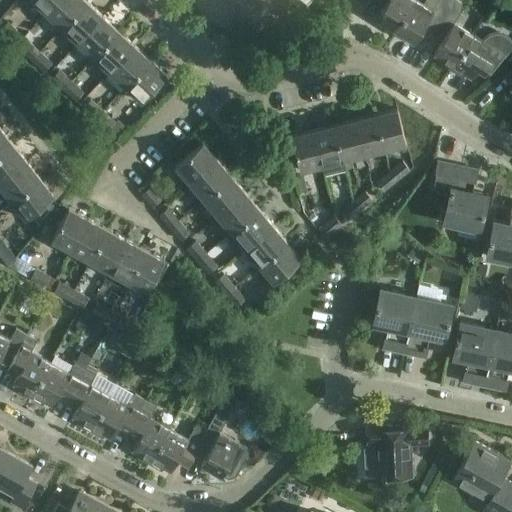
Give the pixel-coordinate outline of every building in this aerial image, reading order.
[(57,0),(33,0),(46,12),(57,0)] [(62,27),(86,0),(57,0),(46,12),(62,27)] [(78,41),(103,14),(87,0),(86,0),(62,27),(78,41)] [(394,31),(413,0),(386,0),(387,0),(377,17),(384,21),(382,24),(394,31)] [(451,5),(454,0),(425,0),(424,2),(421,0),(413,0),(394,31),(405,38),(407,36),(414,41),(425,24),(435,30),(450,5),(451,5)] [(451,68),(474,33),(455,21),(461,11),(462,2),(459,0),(454,0),(451,5),(450,5),(435,30),(445,36),(434,53),(442,58),(440,61),(451,68)] [(94,56),(119,29),(103,14),(78,41),(89,51),(85,56),(90,60),(94,56)] [(13,40),(20,32),(8,21),(1,28),(13,40)] [(110,71),(134,43),(119,29),(94,56),(110,71)] [(474,33),(451,68),(463,75),(464,72),(472,77),(478,67),(485,71),(511,47),(511,40),(507,34),(502,31),(495,31),(489,32),(482,38),(474,33)] [(33,58),(40,51),(27,39),(21,47),(33,58)] [(126,85),(150,58),(134,43),(110,71),(126,85)] [(40,51),(33,58),(45,69),(52,62),(40,51)] [(150,58),(126,85),(142,100),(167,73),(150,58)] [(64,87),(71,80),(59,68),(52,75),(64,87)] [(71,80),(64,87),(76,98),(83,91),(71,80)] [(96,117),(103,109),(91,98),(84,106),(96,117)] [(378,112),(386,148),(406,142),(397,107),(378,112)] [(103,109),(96,117),(109,129),(117,136),(126,127),(117,119),(116,121),(103,109)] [(365,153),(386,148),(378,112),(356,117),(365,153)] [(341,159),(365,153),(356,117),(332,123),(341,159)] [(344,168),(341,159),(332,123),(312,129),(319,157),(321,164),(323,174),(344,168)] [(0,154),(14,143),(0,126),(0,154)] [(301,169),(321,164),(319,157),(312,129),(292,134),(301,169)] [(190,182),(218,158),(203,141),(175,164),(190,182)] [(0,181),(27,160),(14,143),(0,154),(0,181)] [(204,198),(232,175),(218,158),(190,182),(204,198)] [(0,184),(12,199),(40,177),(27,160),(0,181),(0,184)] [(384,189),(410,169),(403,160),(377,181),(384,189)] [(479,228),(487,193),(472,190),(477,169),(439,160),(436,172),(432,189),(449,193),(443,221),(479,228)] [(218,215),(246,191),(232,175),(204,198),(218,215)] [(303,175),(294,177),(298,192),(307,190),(303,175)] [(40,177),(12,199),(26,217),(54,194),(40,177)] [(153,205),(161,199),(150,185),(142,192),(153,205)] [(352,200),(360,210),(373,199),(365,190),(352,200)] [(227,235),(260,207),(246,191),(218,215),(227,225),(222,229),(227,235)] [(347,220),(360,210),(352,200),(339,211),(347,220)] [(171,226),(179,220),(168,206),(160,213),(171,226)] [(246,247),(273,224),(260,207),(227,235),(231,240),(236,236),(246,247)] [(71,250),(89,218),(70,208),(52,240),(71,250)] [(511,260),(511,209),(509,223),(493,219),(486,255),(511,260)] [(329,234),(342,224),(335,215),(322,226),(325,229),(321,232),(325,236),(329,234)] [(90,261),(108,229),(89,218),(71,250),(90,261)] [(179,220),(171,226),(181,239),(189,232),(179,220)] [(260,264),(287,240),(273,224),(246,247),(260,264)] [(109,271),(127,239),(108,229),(90,261),(109,271)] [(417,258),(426,246),(414,237),(406,249),(417,258)] [(129,281),(146,249),(127,239),(109,271),(129,281)] [(199,259),(207,252),(196,239),(188,246),(199,259)] [(287,240),(260,264),(274,280),(302,257),(287,240)] [(7,245),(0,250),(0,254),(7,264),(16,257),(7,245)] [(146,249),(129,281),(148,292),(165,260),(146,249)] [(207,252),(199,259),(209,272),(217,265),(207,252)] [(427,259),(425,269),(437,271),(438,261),(427,259)] [(479,259),(477,273),(485,275),(488,261),(479,259)] [(45,286),(51,275),(36,268),(30,278),(45,286)] [(227,292),(234,285),(223,273),(216,279),(227,292)] [(69,298),(74,288),(59,281),(53,290),(69,298)] [(234,285),(227,292),(237,305),(245,298),(234,285)] [(405,351),(417,294),(381,287),(373,323),(389,326),(384,347),(405,351)] [(74,288),(69,298),(84,306),(89,296),(74,288)] [(417,294),(405,351),(425,355),(429,335),(444,338),(452,302),(417,294)] [(112,321),(117,312),(98,301),(92,311),(112,321)] [(79,316),(75,323),(81,326),(85,328),(91,317),(92,317),(82,311),(82,312),(79,316)] [(117,312),(112,321),(120,326),(132,332),(137,322),(117,312)] [(485,384),(498,327),(461,319),(453,356),(468,359),(464,380),(485,384)] [(0,357),(10,363),(27,333),(16,327),(10,337),(0,331),(0,357)] [(511,330),(498,327),(485,384),(504,388),(509,368),(511,368),(511,330)] [(109,329),(104,338),(114,344),(119,334),(109,329)] [(31,396),(51,359),(32,349),(38,338),(27,333),(10,363),(6,371),(16,376),(13,382),(20,386),(19,389),(31,396)] [(137,346),(131,357),(142,363),(147,352),(137,346)] [(72,392),(86,365),(76,359),(70,370),(51,359),(31,396),(43,402),(44,400),(52,404),(56,398),(66,403),(72,392)] [(90,429),(111,392),(91,382),(97,371),(86,365),(72,392),(66,403),(76,409),(72,415),(80,419),(78,422),(90,429)] [(131,425),(146,399),(135,393),(130,403),(111,392),(90,429),(102,435),(104,433),(111,437),(115,430),(126,436),(131,425)] [(205,431),(201,440),(211,445),(202,462),(210,467),(208,469),(220,476),(222,473),(229,476),(235,475),(242,462),(248,450),(247,445),(240,441),(220,430),(231,410),(238,398),(227,392),(221,402),(220,404),(205,431)] [(150,462),(170,425),(151,415),(157,404),(146,399),(131,425),(126,436),(135,442),(132,448),(139,452),(138,455),(150,462)] [(434,418),(431,428),(441,430),(445,431),(447,421),(434,418)] [(267,431),(264,434),(274,444),(290,429),(286,424),(280,419),(279,420),(267,431)] [(446,438),(418,488),(424,492),(452,441),(461,426),(447,421),(445,431),(441,430),(442,436),(446,438)] [(393,427),(393,423),(366,424),(367,444),(365,447),(366,472),(369,475),(377,475),(377,476),(413,474),(412,443),(429,443),(427,425),(393,427)] [(201,440),(205,431),(195,426),(189,436),(170,425),(150,462),(162,468),(163,466),(171,470),(180,453),(191,459),(201,440)] [(510,484),(501,479),(511,459),(474,439),(451,480),(487,500),(482,510),(484,511),(511,511),(511,480),(511,481),(510,484)] [(22,507),(37,481),(26,474),(32,464),(0,445),(0,487),(14,495),(11,501),(22,507)] [(119,511),(80,490),(70,507),(58,500),(51,511),(119,511)]
